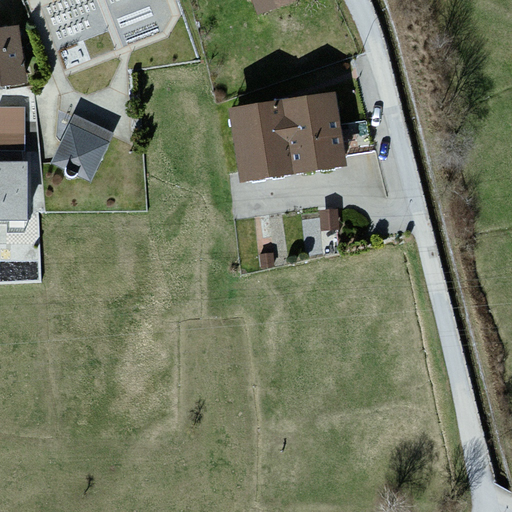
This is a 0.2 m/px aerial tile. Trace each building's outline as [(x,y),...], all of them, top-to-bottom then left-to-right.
[(315,0),(249,0),(257,20),(315,0)] [(18,34),(0,36),(0,88),(25,84),(18,34)] [(340,94),(285,102),(295,172),(350,164),(340,94)] [(285,102),(233,109),(241,179),(295,172),(285,102)] [(26,105),(0,104),(0,147),(26,147),(26,105)] [(114,135),(74,116),(50,166),(90,185),(114,135)] [(32,164),(0,163),(0,216),(31,217),(32,164)] [(339,207),(322,208),(323,228),(340,227),(339,207)]
